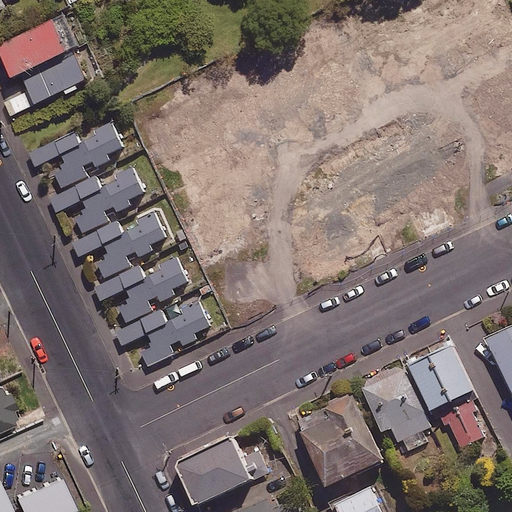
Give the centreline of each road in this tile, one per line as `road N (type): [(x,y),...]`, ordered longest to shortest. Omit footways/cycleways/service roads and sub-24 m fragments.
road 1 (residential): [(511,252),(112,441)]
road 2 (residential): [(0,205),(112,441)]
